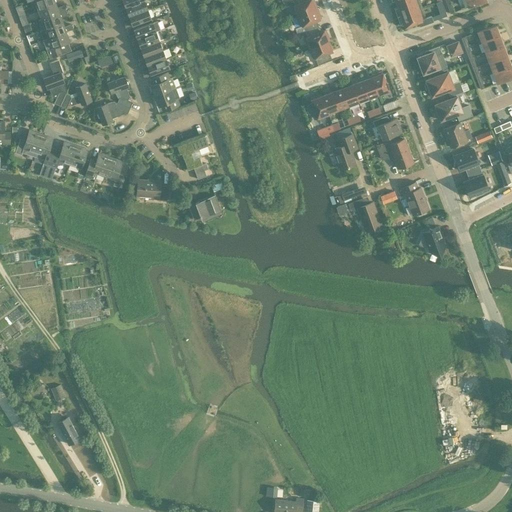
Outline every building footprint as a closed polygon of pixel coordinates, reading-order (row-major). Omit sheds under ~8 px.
[(34,0),(38,9),(56,3),(54,0),(34,0)] [(119,10),(126,7),(144,0),(122,0),(124,2),(117,5),(119,10)] [(123,19),(129,16),(147,9),(144,0),(126,7),(127,11),(121,14),(123,19)] [(291,0),(294,5),(292,6),(296,16),(317,8),(313,0),(291,0)] [(390,0),(391,2),(395,0),(398,7),(393,8),(399,25),(404,23),(405,27),(418,22),(426,19),(425,17),(419,0),(390,0)] [(441,0),(437,2),(435,3),(439,14),(431,17),(433,20),(446,16),(441,0)] [(57,7),(56,3),(38,9),(42,19),(66,10),(64,5),(57,7)] [(321,18),(317,8),(296,16),(300,26),(295,28),(297,34),(304,31),(318,26),(316,20),(321,18)] [(129,16),(130,20),(124,23),(126,28),(151,18),(147,9),(129,16)] [(68,15),(66,10),(42,19),(38,20),(41,30),(63,22),(61,17),(68,15)] [(431,15),(425,17),(426,19),(418,22),(419,25),(433,20),(431,17),(431,15)] [(64,26),(63,22),(41,30),(39,31),(43,40),(73,29),(71,24),(64,26)] [(131,41),(137,39),(137,38),(156,31),(152,22),(134,29),(135,34),(129,36),(131,41)] [(29,24),(23,26),(25,32),(31,30),(29,24)] [(499,35),(495,25),(478,31),(482,42),(499,35)] [(308,48),(329,40),(325,29),(321,31),(318,26),(304,31),(307,37),(304,38),(308,48)] [(75,34),(73,29),(43,40),(50,58),(71,51),(68,42),(70,41),(68,37),(75,34)] [(134,50),(141,48),(141,47),(159,40),(156,31),(137,38),(137,39),(139,43),(132,45),(134,50)] [(503,46),(499,35),(482,42),(486,52),(503,46)] [(138,59),(144,57),(144,56),(162,49),(159,40),(141,47),(141,48),(142,52),(136,54),(138,59)] [(329,40),(308,48),(313,58),(315,57),(317,64),(331,58),(329,52),(331,51),(327,41),(329,40)] [(463,53),(458,41),(446,45),(450,57),(463,53)] [(423,74),(438,69),(439,72),(447,69),(439,46),(424,51),(425,54),(417,58),(420,66),(419,67),(421,73),(422,73),(423,74)] [(507,56),(503,46),(486,52),(490,63),(507,56)] [(80,49),(70,53),(73,60),(83,57),(80,49)] [(141,68),(147,66),(147,65),(166,58),(162,49),(144,56),(144,57),(145,61),(139,63),(141,68)] [(472,56),(468,57),(472,68),(476,67),(472,56)] [(510,66),(507,56),(490,63),(494,72),(510,66)] [(169,68),(166,58),(147,65),(147,66),(149,70),(142,72),(144,77),(169,68)] [(54,75),(44,78),(44,79),(47,88),(49,87),(53,97),(56,98),(54,103),(60,106),(66,93),(64,92),(67,90),(64,82),(60,73),(61,73),(60,72),(63,72),(58,60),(49,63),(54,75)] [(0,62),(0,83),(8,83),(8,71),(0,71),(0,62)] [(511,69),(510,66),(494,72),(497,83),(511,77),(511,69)] [(372,77),(378,94),(388,90),(381,71),(371,75),(371,77),(372,77)] [(154,96),(176,88),(172,77),(170,78),(167,72),(150,79),(153,84),(150,85),(154,96)] [(426,82),(425,84),(427,90),(429,91),(431,96),(447,90),(449,96),(463,91),(459,81),(452,83),(447,72),(425,80),(426,82)] [(117,102),(130,108),(133,102),(128,100),(129,96),(126,87),(128,86),(124,77),(125,77),(124,76),(118,79),(116,76),(113,77),(113,81),(108,83),(111,92),(111,93),(119,90),(121,97),(119,98),(117,102)] [(372,77),(371,77),(362,81),(368,97),(378,94),(372,77)] [(480,77),(476,78),(480,89),(484,88),(480,77)] [(368,97),(362,81),(352,85),(358,101),(368,97)] [(66,93),(60,106),(66,108),(68,104),(72,105),(81,102),(81,104),(82,104),(91,100),(85,83),(85,84),(76,87),(75,87),(78,95),(71,97),(70,95),(66,93)] [(358,101),(352,85),(342,88),(348,105),(358,101)] [(179,98),(176,88),(154,96),(158,106),(160,105),(163,111),(179,105),(177,99),(179,98)] [(348,105),(342,88),(331,92),(338,109),(348,105)] [(331,92),(322,96),(321,96),(327,113),(328,112),(338,109),(331,92)] [(321,96),(322,96),(321,94),(309,98),(311,101),(311,100),(312,103),(311,103),(309,104),(308,106),(307,108),(309,112),(311,114),(313,114),(315,114),(316,113),(317,116),(316,116),(317,119),(329,115),(328,112),(327,113),(321,96)] [(468,105),(461,108),(456,96),(435,104),(436,106),(434,109),(436,114),(439,115),(440,119),(456,114),(458,120),(472,115),(468,105)] [(384,111),(396,106),(394,100),(382,105),(384,111)] [(127,114),(130,108),(117,102),(117,103),(113,101),(106,104),(97,107),(96,107),(102,124),(103,124),(112,120),(112,121),(112,120),(112,118),(121,115),(122,112),(127,114)] [(382,139),(401,132),(396,118),(388,121),(386,115),(372,121),(374,127),(377,126),(382,139)] [(4,121),(0,121),(0,141),(3,141),(3,144),(10,144),(10,132),(4,132),(4,121)] [(459,123),(444,128),(451,147),(466,142),(465,139),(471,137),(468,129),(462,131),(459,123)] [(33,156),(41,134),(29,130),(25,142),(19,140),(15,153),(21,155),(22,152),(33,156)] [(491,130),(474,136),(477,143),(493,137),(491,130)] [(350,150),(357,148),(351,133),(337,139),(340,146),(333,148),(340,169),(355,163),(350,150)] [(49,168),(54,152),(48,150),(52,138),(41,134),(33,156),(45,159),(42,166),(49,168)] [(188,170),(194,168),(198,179),(206,176),(204,170),(208,169),(206,163),(202,164),(200,158),(194,160),(191,153),(195,152),(194,151),(208,145),(205,136),(179,146),(188,170)] [(408,164),(413,162),(404,139),(389,144),(388,142),(376,147),(380,159),(392,154),(397,168),(401,166),(403,167),(406,167),(408,166),(409,164),(408,164)] [(60,154),(54,152),(49,168),(50,164),(56,166),(57,164),(61,165),(62,162),(69,164),(76,145),(64,142),(60,154)] [(85,176),(89,164),(83,162),(87,149),(76,145),(69,164),(80,168),(78,174),(85,176)] [(466,174),(480,169),(478,164),(479,164),(473,149),(454,156),(459,171),(464,169),(466,174)] [(95,166),(89,164),(85,176),(94,179),(97,173),(104,176),(110,157),(99,153),(95,166)] [(496,163),(503,160),(501,154),(489,159),(492,165),(496,163)] [(122,161),(110,157),(104,176),(115,180),(113,185),(119,188),(123,175),(118,173),(122,161)] [(508,175),(503,160),(496,163),(502,178),(508,175)] [(468,180),(463,182),(469,197),(488,189),(483,174),(482,174),(480,169),(466,174),(468,180)] [(136,195),(152,196),(152,199),(167,200),(168,186),(160,185),(161,181),(138,179),(136,195)] [(423,210),(428,208),(420,187),(417,188),(415,182),(398,188),(401,195),(404,194),(412,214),(417,212),(418,215),(424,212),(423,210)] [(353,190),(341,194),(343,200),(356,196),(353,190)] [(213,212),(220,209),(215,195),(197,202),(197,201),(195,202),(196,204),(188,207),(193,220),(201,217),(202,220),(203,219),(203,218),(214,214),(213,212)] [(366,232),(381,226),(372,202),(364,205),(361,198),(347,203),(350,210),(357,208),(366,232)] [(440,256),(445,245),(442,237),(439,236),(435,227),(439,226),(439,225),(422,232),(423,237),(421,238),(418,244),(424,247),(427,246),(429,251),(440,256)] [(28,385),(32,394),(43,388),(38,380),(28,385)] [(60,384),(50,388),(55,400),(64,396),(60,384)] [(68,444),(79,438),(68,417),(57,423),(68,444)] [(299,511),(301,511),(302,499),(296,498),(296,501),(275,499),(274,511),(295,511),(299,511)] [(317,511),(319,500),(307,499),(305,511),(317,511)]
